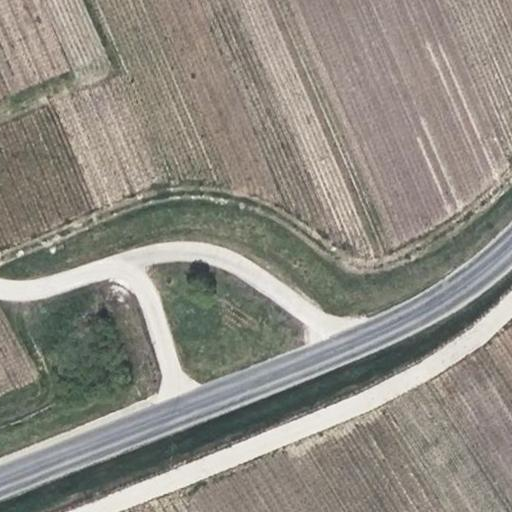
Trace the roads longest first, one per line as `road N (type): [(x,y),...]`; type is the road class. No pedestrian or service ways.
road 1 (track): [(66,511),(228,458),(385,392),(511,295)]
road 2 (unclassified): [(126,256),(176,251),(225,260),(312,319),(336,348)]
road 3 (tertiary): [(511,242),(413,311),(336,348)]
road 4 (tertiary): [(180,409),(0,479)]
road 5 (tertiary): [(336,348),(180,409)]
road 6 (unclassified): [(126,256),(180,409)]
road 7 (unclassified): [(0,283),(60,280),(126,256)]
